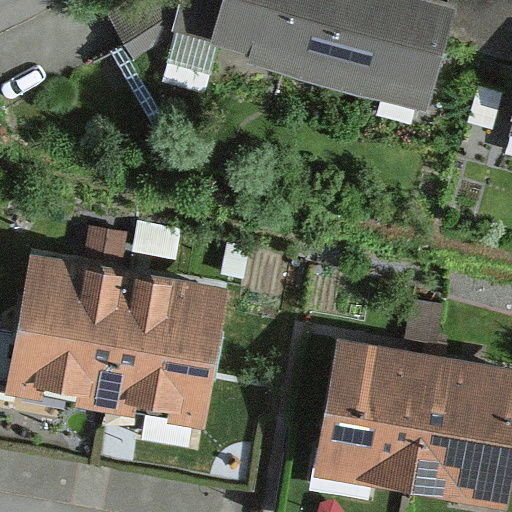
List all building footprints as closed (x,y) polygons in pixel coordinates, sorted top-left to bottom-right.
[(336,0),(228,0),(220,34),(321,61),(336,0)] [(445,0),(336,0),(321,61),(421,88),(445,0)] [(126,263),(37,247),(16,369),(105,384),(126,263)] [(215,278),(126,263),(105,384),(193,400),(215,278)] [(430,347),(343,333),(323,454),(410,468),(430,347)] [(511,389),(511,359),(430,347),(410,468),(497,482),(511,389)]
